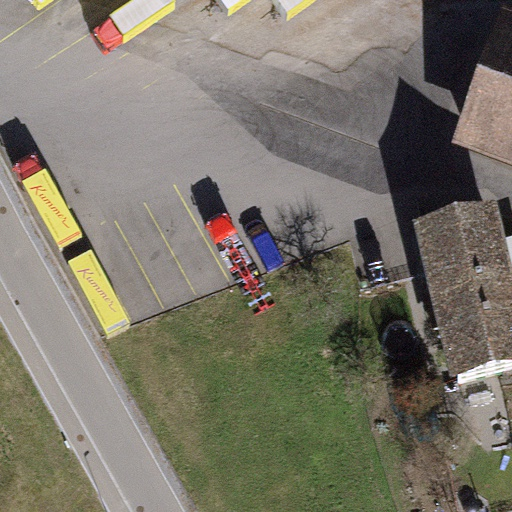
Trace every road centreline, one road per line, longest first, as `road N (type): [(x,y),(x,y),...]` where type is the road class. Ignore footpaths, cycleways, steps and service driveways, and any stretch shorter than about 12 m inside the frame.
road 1 (residential): [(0,91),(440,175),(511,198)]
road 2 (unclassified): [(123,511),(0,253)]
